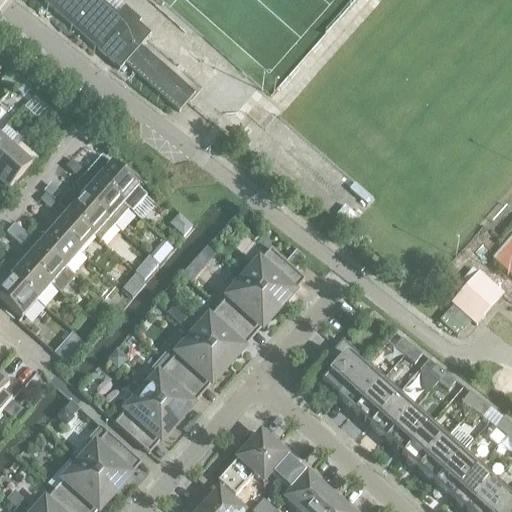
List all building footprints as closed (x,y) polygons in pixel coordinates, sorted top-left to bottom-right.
[(142,47),(147,41),(152,36),(133,18),(133,19),(126,13),(122,18),(100,0),(39,0),(121,71),(126,65),(180,113),(196,95),(142,47)] [(0,139),(0,169),(23,143),(31,133),(26,128),(9,147),(0,139)] [(23,143),(0,169),(0,186),(9,194),(32,168),(21,158),(30,149),(23,143)] [(93,169),(87,175),(132,214),(147,197),(112,167),(103,177),(93,169)] [(132,214),(87,175),(77,187),(81,191),(77,195),(114,228),(129,212),(131,215),(132,214)] [(114,228),(77,195),(74,198),(70,195),(59,208),(94,239),(95,239),(100,243),(114,228)] [(94,239),(59,208),(53,214),(63,222),(54,232),(80,255),(94,239)] [(80,255),(54,232),(45,242),(36,234),(30,240),(66,271),(80,255)] [(66,271),(30,240),(25,246),(34,255),(26,264),(52,288),(66,271)] [(271,252),(243,282),(277,313),(293,295),(286,288),(297,275),(271,252)] [(52,288),(26,264),(17,275),(7,266),(1,272),(37,304),(52,288)] [(37,304),(1,272),(0,273),(0,281),(6,287),(0,293),(0,301),(22,321),(37,304)] [(478,274),(452,305),(476,327),(503,296),(478,274)] [(243,282),(218,311),(245,334),(254,324),(262,330),(277,313),(243,282)] [(218,311),(193,339),(227,369),(242,352),(235,345),(245,334),(218,311)] [(174,348),(161,362),(194,391),(204,380),(211,387),(227,369),(193,339),(180,353),(174,348)] [(404,358),(411,349),(401,341),(394,350),(404,358)] [(335,370),(321,385),(338,400),(368,366),(342,342),(325,362),(335,370)] [(404,358),(414,366),(422,357),(411,349),(404,358)] [(194,391),(161,362),(149,376),(155,381),(142,396),(176,426),(192,408),(184,402),(194,391)] [(368,366),(338,400),(354,414),(385,380),(368,366)] [(428,377),(448,393),(456,384),(435,367),(428,377)] [(0,380),(0,417),(23,391),(14,383),(9,388),(0,380)] [(385,380),(354,414),(370,428),(401,394),(385,380)] [(401,394),(370,428),(386,443),(417,409),(401,394)] [(472,412),(480,402),(469,394),(462,403),(472,412)] [(115,426),(141,450),(153,437),(160,444),(176,426),(142,396),(115,426)] [(472,412),(482,420),(490,410),(480,402),(472,412)] [(417,409),(386,443),(402,457),(433,423),(417,409)] [(496,430),(511,442),(511,427),(503,421),(496,430)] [(433,423),(402,457),(419,472),(449,438),(433,423)] [(93,439),(99,444),(80,465),(114,496),(129,478),(122,472),(133,459),(101,430),(93,439)] [(449,438),(419,472),(435,486),(465,452),(449,438)] [(234,500),(254,478),(257,481),(263,481),(261,441),(255,441),(217,484),(234,500)] [(265,441),(261,441),(263,481),(267,480),(270,477),(291,495),(306,477),(265,441)] [(465,452),(435,486),(451,500),(481,466),(465,452)] [(80,465),(54,494),(74,511),(85,511),(91,507),(96,511),(99,511),(114,496),(80,465)] [(481,466),(451,500),(463,511),(469,511),(497,481),(481,466)] [(305,511),(323,492),(306,477),(291,495),(285,502),(295,511),(305,511)] [(511,493),(497,481),(469,511),(498,511),(511,496),(511,493)] [(323,492),(305,511),(334,511),(339,507),(323,492)] [(240,511),(219,493),(205,509),(208,511),(240,511)] [(74,511),(54,494),(37,511),(74,511)] [(511,511),(511,496),(498,511),(511,511)]
